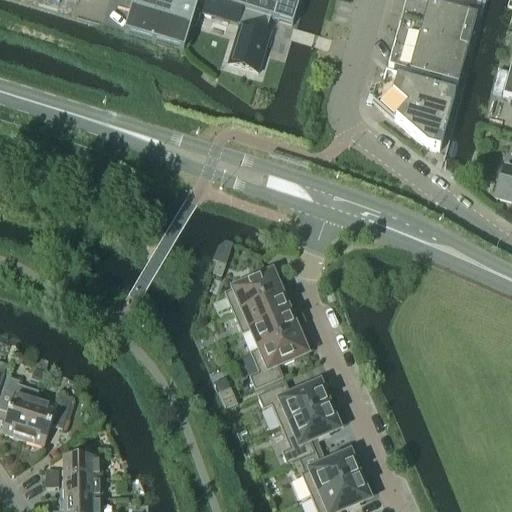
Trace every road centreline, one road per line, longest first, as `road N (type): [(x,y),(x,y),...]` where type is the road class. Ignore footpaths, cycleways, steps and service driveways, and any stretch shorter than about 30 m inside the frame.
road 1 (secondary): [(331,207),(0,91)]
road 2 (unclassified): [(511,244),(440,197),(345,117),(376,0)]
road 3 (residential): [(394,511),(305,300),(314,245)]
